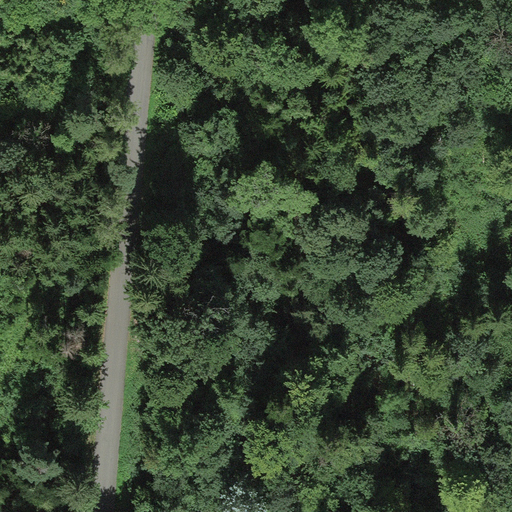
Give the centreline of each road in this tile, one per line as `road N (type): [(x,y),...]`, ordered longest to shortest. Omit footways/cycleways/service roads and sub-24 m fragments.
road 1 (unclassified): [(147,0),(102,511)]
road 2 (track): [(88,0),(44,136),(19,320),(0,360)]
